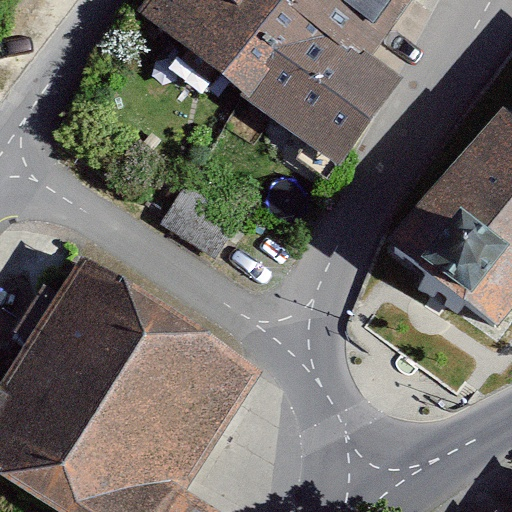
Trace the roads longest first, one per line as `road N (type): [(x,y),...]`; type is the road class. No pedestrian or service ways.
road 1 (residential): [(482,0),(293,339)]
road 2 (residential): [(293,339),(0,159)]
road 3 (residential): [(0,157),(114,0)]
road 4 (residential): [(369,485),(293,339)]
road 5 (tertiary): [(369,485),(511,422)]
